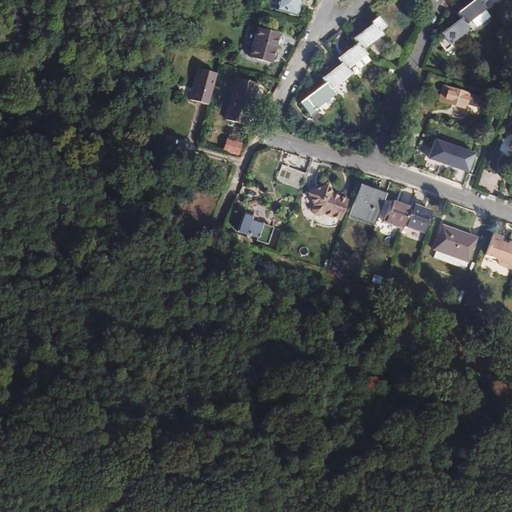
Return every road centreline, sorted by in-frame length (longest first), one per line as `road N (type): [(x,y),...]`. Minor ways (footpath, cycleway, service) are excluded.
road 1 (track): [(210,235),(204,250),(214,271),(301,356),(334,404),(461,511)]
road 2 (residential): [(435,0),(370,165)]
road 3 (residential): [(370,165),(511,217)]
